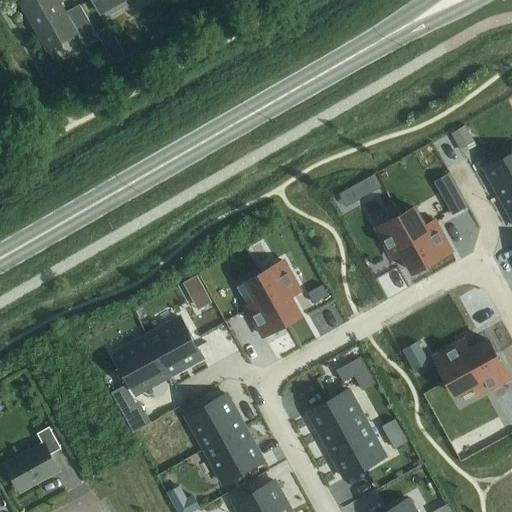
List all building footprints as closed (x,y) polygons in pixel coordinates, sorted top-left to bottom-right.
[(100,39),(80,4),(66,12),(59,0),(22,0),(19,2),(47,51),(77,33),(85,47),(100,39)] [(93,0),(101,13),(123,0),(93,0)] [(511,153),(485,168),(501,198),(511,192),(511,153)] [(440,192),(452,214),(466,206),(454,185),(440,192)] [(511,192),(501,198),(511,217),(511,192)] [(414,207),(400,215),(427,264),(451,251),(434,221),(425,226),(414,207)] [(400,215),(377,228),(393,257),(402,252),(413,271),(427,264),(400,215)] [(283,260),(260,273),(287,322),(301,315),(290,295),(300,290),(283,260)] [(246,281),(236,286),(247,306),(263,335),(287,322),(260,273),(246,281)] [(180,317),(147,335),(169,375),(202,357),(180,317)] [(147,335),(114,353),(136,393),(169,375),(147,335)] [(464,340),(435,357),(447,380),(496,353),(489,339),(469,350),(464,340)] [(496,353),(447,380),(455,394),(474,384),(480,393),(509,377),(496,353)] [(361,356),(337,369),(343,381),(355,374),(363,390),(375,383),(361,356)] [(348,389),(309,412),(327,444),(367,422),(348,389)] [(226,393),(186,415),(205,448),(245,426),(226,393)] [(367,422),(327,444),(345,477),(385,455),(367,422)] [(43,443),(7,463),(21,490),(59,469),(50,454),(61,448),(49,426),(37,433),(43,443)] [(245,426),(205,448),(223,481),(263,459),(245,426)] [(291,511),(274,480),(234,502),(239,511),(291,511)] [(416,511),(409,499),(384,511),(416,511)]
